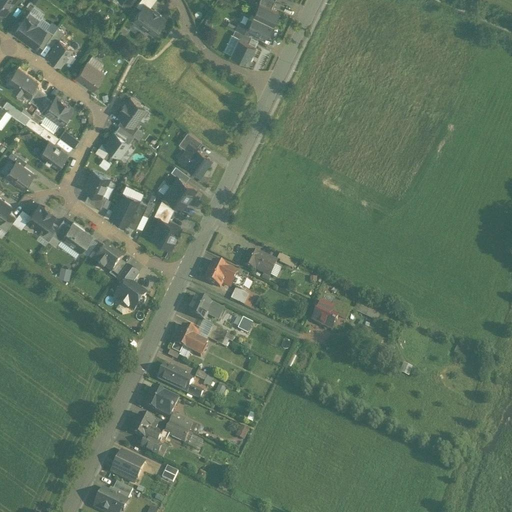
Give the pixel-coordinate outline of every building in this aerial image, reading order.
[(0,0),(0,9),(5,13),(14,0),(0,0)] [(271,7),(259,1),(253,14),(274,23),(280,11),(271,7)] [(165,18),(145,3),(134,19),(141,24),(139,26),(145,30),(146,28),(154,33),(158,27),(161,27),(160,23),(165,18)] [(30,10),(16,29),(23,34),(22,36),(34,45),(36,42),(45,30),(45,29),(37,23),(40,18),(30,10)] [(274,23),(253,14),(247,26),(259,32),(268,36),(274,23)] [(247,26),(244,32),(251,36),(256,38),(259,32),(247,26)] [(45,30),(36,42),(43,47),(53,32),(46,27),(45,29),(45,30)] [(244,32),(235,28),(232,33),(239,36),(249,41),(251,36),(244,32)] [(249,41),(239,36),(231,53),(248,61),(256,44),(249,41)] [(57,39),(46,54),(61,65),(72,49),(57,39)] [(103,73),(87,61),(76,76),(93,88),(103,73)] [(17,68),(8,81),(27,94),(36,82),(17,68)] [(56,96),(45,112),(61,123),(72,107),(56,96)] [(146,108),(130,97),(126,102),(125,102),(121,107),(122,108),(118,113),(123,117),(134,125),(135,123),(146,108)] [(22,110),(7,99),(2,106),(5,108),(17,117),(22,110)] [(134,125),(123,117),(118,123),(132,134),(138,125),(135,123),(134,125)] [(59,136),(73,146),(79,139),(65,128),(59,136)] [(186,148),(192,153),(196,148),(197,149),(202,141),(187,131),(179,143),(186,148)] [(114,132),(105,145),(115,153),(119,156),(129,142),(114,132)] [(49,141),(39,154),(57,167),(66,154),(49,141)] [(105,145),(102,144),(96,152),(109,161),(115,153),(105,145)] [(186,148),(178,159),(200,174),(211,159),(197,149),(196,148),(192,153),(186,148)] [(16,162),(5,174),(21,188),(32,175),(16,162)] [(178,176),(185,182),(189,176),(175,165),(171,171),(178,176)] [(93,171),(85,188),(100,195),(108,178),(93,171)] [(185,182),(178,176),(165,194),(182,207),(195,189),(185,182)] [(122,191),(110,216),(136,228),(143,214),(147,203),(122,191)] [(11,206),(0,198),(0,220),(8,209),(11,206)] [(149,200),(147,203),(143,214),(148,216),(155,202),(149,200)] [(160,218),(168,221),(174,209),(162,200),(154,215),(160,218)] [(39,204),(27,220),(42,231),(51,220),(54,215),(50,212),(51,210),(45,206),(43,207),(39,204)] [(8,209),(0,220),(0,225),(6,230),(17,216),(8,209)] [(160,218),(151,238),(171,247),(180,227),(168,221),(160,218)] [(59,226),(51,220),(42,231),(39,234),(48,241),(53,235),(59,226)] [(59,226),(53,235),(60,240),(62,237),(71,226),(63,220),(59,226)] [(71,226),(62,237),(81,250),(91,235),(73,222),(71,226)] [(103,244),(92,259),(99,263),(97,265),(104,270),(105,268),(111,273),(112,273),(120,262),(123,258),(103,244)] [(277,262),(261,255),(259,257),(249,252),(243,265),(256,271),(256,270),(270,276),(277,262)] [(296,263),(280,255),(277,260),(280,262),(280,264),(293,270),(296,263)] [(112,273),(111,273),(109,276),(117,281),(128,267),(120,262),(112,273)] [(238,274),(214,262),(205,281),(220,288),(223,283),(236,289),(242,292),(248,280),(237,275),(238,274),(237,274),(238,274)] [(61,268),(59,277),(68,279),(70,270),(61,268)] [(146,295),(127,282),(116,298),(121,301),(120,302),(121,304),(127,308),(128,308),(129,308),(134,311),(146,295)] [(242,292),(236,289),(231,300),(244,306),(250,295),(242,292)] [(212,306),(198,298),(190,314),(205,321),(208,315),(215,319),(219,310),(212,306)] [(333,310),(321,304),(312,322),(332,331),(336,324),(339,318),(339,317),(331,313),(333,310)] [(350,311),(335,304),(333,310),(331,313),(339,317),(339,318),(346,321),(350,311)] [(373,307),(368,315),(377,321),(382,312),(373,307)] [(342,326),(336,324),(332,331),(338,334),(342,326)] [(229,333),(214,326),(211,333),(225,340),(229,333)] [(342,326),(338,334),(344,337),(348,329),(342,326)] [(199,334),(184,327),(175,345),(172,352),(181,356),(184,350),(201,358),(207,345),(197,340),(199,334)] [(225,340),(211,333),(208,340),(222,347),(225,340)] [(173,370),(165,366),(158,379),(206,402),(210,394),(204,391),(204,392),(191,386),(193,382),(193,381),(185,377),(186,374),(174,368),(173,370)] [(208,376),(198,371),(193,381),(193,382),(202,386),(204,381),(206,381),(208,376)] [(178,401),(153,389),(145,406),(170,418),(178,401)] [(194,424),(174,415),(169,424),(189,433),(194,424)] [(155,423),(141,416),(132,433),(146,440),(158,446),(158,445),(163,435),(151,430),(155,423)] [(189,433),(169,424),(165,434),(185,444),(189,433)] [(194,424),(189,433),(196,436),(200,427),(194,424)] [(237,436),(246,439),(250,429),(240,426),(237,436)] [(158,446),(146,440),(141,449),(157,457),(162,447),(158,445),(158,446)] [(145,463),(122,452),(112,473),(128,481),(131,475),(138,478),(145,463)] [(178,473),(167,467),(162,478),(173,483),(178,473)] [(122,511),(126,503),(103,492),(96,508),(104,511),(122,511)]
